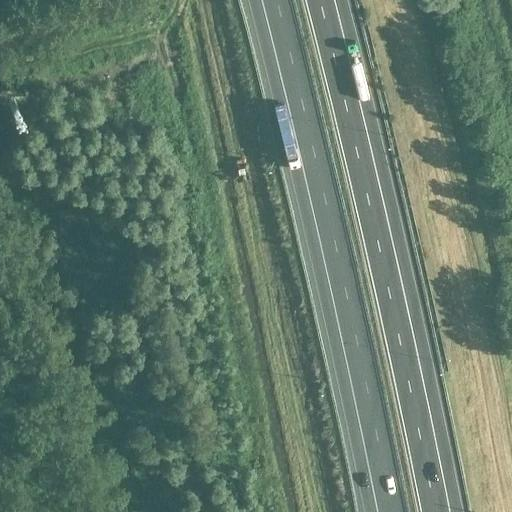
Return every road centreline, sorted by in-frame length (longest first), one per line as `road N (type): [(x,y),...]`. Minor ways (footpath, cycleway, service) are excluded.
road 1 (motorway): [(441,511),(325,0)]
road 2 (motorway): [(268,0),(382,511)]
road 3 (track): [(0,74),(164,23)]
road 4 (track): [(164,23),(203,177)]
